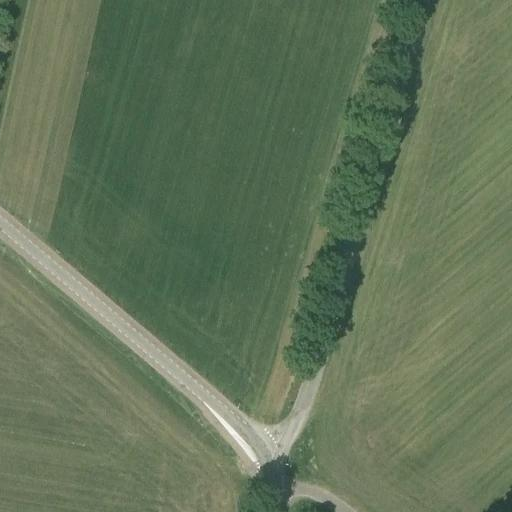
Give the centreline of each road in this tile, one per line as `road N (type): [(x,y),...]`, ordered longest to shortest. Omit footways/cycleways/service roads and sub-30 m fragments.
road 1 (unclassified): [(268,463),(296,420),(418,0)]
road 2 (tertiary): [(268,463),(250,434),(0,224)]
